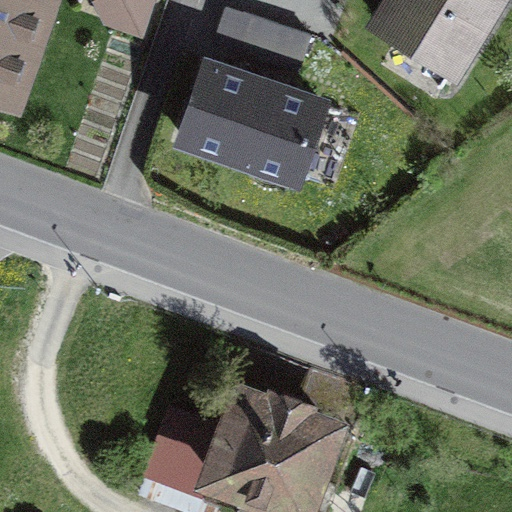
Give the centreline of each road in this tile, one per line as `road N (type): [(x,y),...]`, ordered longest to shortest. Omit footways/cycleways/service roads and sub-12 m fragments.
road 1 (secondary): [(0,188),(511,379)]
road 2 (unknown): [(89,221),(185,0)]
